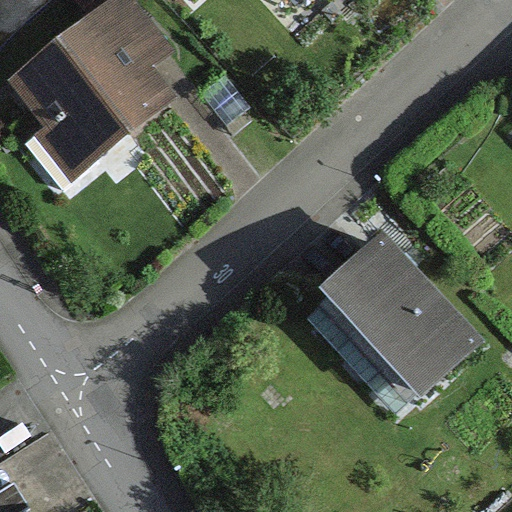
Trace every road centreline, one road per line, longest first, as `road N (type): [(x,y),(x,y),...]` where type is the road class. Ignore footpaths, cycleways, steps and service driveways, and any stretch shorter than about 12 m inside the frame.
road 1 (residential): [(67,394),(155,323),(505,0)]
road 2 (residential): [(148,511),(67,394)]
